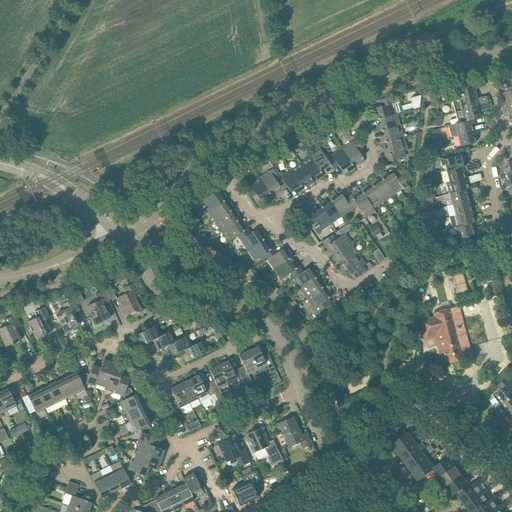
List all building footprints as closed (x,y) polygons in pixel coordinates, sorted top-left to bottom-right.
[(503,94),(511,91),(511,74),(507,75),(508,80),(503,81),(506,92),(503,93),(503,94)] [(450,97),(452,102),(476,95),(473,95),(472,89),(474,89),(473,84),(455,89),(457,95),(450,97)] [(506,104),(511,102),(511,91),(503,94),(506,104)] [(375,121),(379,120),(397,115),(403,113),(400,102),(402,101),(400,94),(380,100),(382,106),(376,108),(377,112),(372,113),(375,121)] [(455,113),(479,106),(489,103),(488,96),(477,99),(476,95),(452,102),(453,106),(452,106),(451,108),(452,111),(453,112),(454,112),(455,113)] [(417,97),(410,99),(413,109),(419,108),(421,96),(417,97)] [(511,102),(506,104),(503,105),(506,116),(509,116),(511,114),(511,102)] [(464,122),(480,118),(478,111),(480,111),(479,106),(455,113),(456,119),(449,120),(451,125),(448,126),(464,122)] [(400,126),(397,115),(379,120),(381,126),(377,127),(378,132),(383,131),(400,126)] [(451,137),(457,135),(473,131),(471,125),(475,124),(473,120),(480,118),(464,122),(448,126),(451,137)] [(404,138),(400,126),(383,131),(385,137),(380,139),(381,144),(386,143),(404,138)] [(473,131),(457,135),(460,147),(476,143),(473,131)] [(320,134),(313,138),(316,144),(323,140),(320,134)] [(404,138),(386,143),(388,150),(384,151),(387,162),(404,157),(402,152),(407,150),(404,138)] [(357,139),(342,149),(352,164),(355,162),(358,166),(365,161),(358,152),(363,149),(357,139)] [(342,149),(327,159),(334,169),(338,166),(341,171),(347,167),(350,171),(355,168),(352,164),(342,149)] [(327,159),(321,150),(311,157),(321,172),(326,168),(329,172),(334,169),(327,159)] [(279,153),(269,160),(273,165),(282,158),(279,153)] [(446,171),(466,166),(464,160),(466,159),(465,154),(443,160),(441,159),(440,161),(441,165),(448,163),(450,170),(446,171)] [(311,157),(301,164),(311,178),(316,175),(319,179),(323,176),(321,172),(311,157)] [(477,163),(466,166),(446,171),(449,182),(465,178),(464,173),(479,169),(477,163)] [(301,164),(291,170),(301,185),(306,181),(309,185),(313,182),(311,178),(301,164)] [(291,170),(281,177),(288,187),(291,191),(296,188),(299,192),(303,189),(301,185),(291,170)] [(291,191),(288,187),(281,177),(276,180),(270,171),(260,178),(270,193),(275,189),(278,193),(287,187),(290,192),(291,191)] [(380,176),(382,180),(393,195),(408,185),(401,175),(396,179),(393,173),(387,177),(384,173),(380,176)] [(448,194),(465,190),(468,189),(467,184),(470,184),(468,177),(465,178),(449,182),(445,183),(448,194)] [(270,193),(260,178),(244,188),(251,198),(256,195),(259,200),(265,196),(268,200),(272,197),(270,193)] [(370,183),(372,187),(383,202),(393,195),(382,180),(377,184),(374,180),(370,183)] [(360,190),(362,194),(373,209),(383,202),(372,187),(367,191),(364,187),(360,190)] [(208,212),(223,202),(227,199),(223,193),(219,196),(216,192),(211,195),(208,190),(198,197),(208,212)] [(453,205),(468,201),(465,190),(448,194),(445,195),(447,201),(451,199),(453,205)] [(354,193),(350,196),(357,206),(366,219),(376,212),(373,209),(362,194),(357,197),(354,193)] [(331,202),(342,217),(357,206),(350,196),(345,200),(342,195),(336,199),(333,194),(328,198),(331,202)] [(319,204),(321,208),(332,223),(342,217),(331,202),(326,205),(323,201),(319,204)] [(471,212),(468,201),(453,205),(456,216),(471,212)] [(227,207),(223,202),(208,212),(215,222),(230,212),(234,209),(231,205),(227,207)] [(332,223),(321,208),(316,212),(313,208),(309,211),(315,220),(310,223),(317,234),(332,223)] [(230,212),(215,222),(222,232),(237,222),(241,219),(238,215),(233,217),(230,212)] [(474,223),(471,212),(456,216),(449,218),(451,225),(446,227),(447,230),(448,230),(474,223)] [(424,225),(435,222),(433,215),(421,218),(420,226),(424,225)] [(237,222),(222,232),(228,242),(237,236),(247,229),(244,225),(240,227),(237,222)] [(474,223),(448,230),(450,237),(457,235),(458,239),(474,235),(471,224),(474,223)] [(337,231),(341,237),(345,234),(351,230),(347,224),(337,231)] [(256,231),(251,234),(247,229),(237,236),(248,251),(263,241),(267,238),(262,232),(258,235),(256,231)] [(351,244),(345,234),(341,237),(336,240),(332,235),(322,241),(330,253),(334,251),(336,254),(351,244)] [(428,243),(427,235),(419,237),(419,244),(428,243)] [(263,241),(248,251),(254,261),(263,255),(267,260),(277,253),(270,244),(266,246),(263,241)] [(351,244),(336,254),(332,256),(335,261),(339,258),(343,264),(358,254),(351,244)] [(288,250),(284,253),(282,250),(277,253),(267,260),(274,270),(289,260),(293,257),(288,250)] [(379,263),(385,259),(379,250),(373,254),(379,263)] [(358,254),(343,264),(339,266),(342,271),(346,268),(354,280),(365,272),(367,271),(372,267),(369,263),(365,265),(358,254)] [(290,274),(293,279),(303,272),(296,263),(292,265),(289,260),(274,270),(280,280),(290,274)] [(303,272),(293,279),(300,289),(315,279),(319,276),(316,272),(312,274),(308,269),(303,272)] [(468,294),(462,273),(450,276),(456,297),(468,294)] [(315,279),(300,289),(307,299),(321,289),(326,286),(323,281),(318,284),(315,279)] [(487,283),(491,298),(502,295),(498,280),(487,283)] [(134,284),(123,289),(126,295),(117,300),(125,316),(134,311),(134,312),(140,310),(134,297),(139,295),(134,284)] [(103,290),(104,291),(109,301),(116,298),(111,286),(103,290)] [(332,303),(329,298),(332,296),(329,291),(325,294),(321,289),(307,299),(317,314),(332,303)] [(109,301),(104,291),(95,296),(98,302),(87,307),(96,324),(110,318),(104,304),(109,301)] [(66,311),(56,315),(65,333),(79,326),(73,313),(79,310),(74,300),(63,305),(66,311)] [(44,320),(50,318),(45,307),(34,313),(36,318),(28,322),(36,340),(51,333),(44,320)] [(446,364),(471,357),(458,307),(433,313),(434,317),(420,321),(424,338),(438,334),(446,364)] [(15,328),(20,326),(15,315),(4,320),(6,326),(0,329),(0,334),(6,347),(12,344),(13,345),(21,341),(15,328)] [(152,341),(158,337),(153,327),(136,335),(142,346),(152,341)] [(158,337),(152,341),(157,351),(168,346),(174,342),(169,332),(158,337)] [(174,342),(168,346),(173,356),(184,351),(190,347),(185,337),(174,342)] [(190,347),(184,351),(189,361),(206,353),(200,342),(190,347)] [(257,347),(248,351),(257,370),(266,366),(270,373),(275,370),(269,357),(264,360),(257,347)] [(240,371),(246,385),(251,382),(248,375),(257,370),(248,351),(238,356),(245,369),(240,371)] [(101,368),(95,386),(114,393),(121,375),(124,367),(115,364),(112,373),(109,372),(112,363),(103,360),(101,368)] [(219,365),(224,377),(228,384),(237,380),(241,387),(246,385),(240,371),(234,374),(228,361),(219,365)] [(87,383),(95,386),(101,368),(92,365),(89,375),(84,373),(87,383)] [(215,383),(210,386),(217,399),(222,396),(218,389),(228,384),(224,377),(219,365),(209,370),(215,383)] [(77,373),(67,377),(75,394),(86,389),(84,384),(87,383),(84,373),(78,376),(77,373)] [(126,388),(130,378),(121,375),(114,393),(123,396),(130,389),(126,388)] [(219,404),(217,399),(210,386),(205,388),(198,375),(189,380),(198,399),(201,404),(210,400),(213,406),(214,406),(219,404)] [(67,377),(57,382),(65,399),(75,394),(67,377)] [(508,378),(500,384),(498,386),(501,391),(494,396),(501,406),(511,397),(511,385),(511,384),(508,378)] [(180,384),(189,403),(198,399),(189,380),(180,384)] [(57,382),(47,387),(55,404),(65,399),(57,382)] [(189,403),(180,384),(170,389),(176,402),(171,404),(177,418),(183,415),(180,408),(189,403)] [(47,387),(37,392),(46,408),(55,404),(47,387)] [(8,389),(0,393),(0,395),(7,411),(16,406),(8,389)] [(137,394),(133,396),(130,389),(123,396),(125,400),(120,402),(125,412),(142,404),(137,394)] [(46,408),(37,392),(28,396),(36,413),(46,408)] [(511,397),(501,406),(508,415),(511,411),(511,397)] [(147,413),(142,404),(125,412),(130,422),(147,413)] [(139,429),(148,425),(151,423),(147,413),(130,422),(135,432),(139,429)] [(312,444),(307,433),(301,435),(293,417),(278,424),(282,433),(281,434),(288,448),(299,443),(302,449),(312,444)] [(188,432),(200,426),(197,420),(185,427),(188,432)] [(148,425),(139,429),(141,433),(151,431),(148,425)] [(0,442),(2,443),(9,439),(4,428),(0,430),(0,442)] [(246,435),(254,453),(264,448),(268,457),(278,452),(273,440),(267,443),(260,428),(246,435)] [(149,436),(151,431),(141,433),(138,442),(140,443),(156,448),(159,439),(149,436)] [(408,433),(406,435),(393,445),(399,454),(424,435),(422,432),(412,439),(408,433)] [(491,436),(487,440),(491,443),(494,439),(496,438),(493,434),(491,436)] [(424,435),(399,454),(406,463),(421,451),(417,446),(427,439),(424,435)] [(231,437),(218,444),(228,467),(239,462),(240,466),(249,462),(244,449),(238,452),(231,437)] [(164,450),(156,448),(140,443),(137,452),(152,458),(153,456),(161,459),(164,450)] [(462,452),(461,452),(459,449),(452,453),(454,457),(462,452)] [(406,463),(412,471),(437,453),(435,450),(425,457),(421,451),(406,463)] [(137,452),(133,462),(149,468),(157,471),(160,462),(152,459),(152,458),(137,452)] [(437,453),(412,471),(419,480),(433,470),(434,468),(430,463),(439,456),(437,453)] [(433,470),(439,477),(455,466),(449,458),(434,468),(433,470)] [(146,476),(149,468),(133,462),(131,461),(128,470),(135,477),(136,473),(146,476)] [(439,477),(446,486),(471,468),(469,465),(459,472),(455,466),(439,477)] [(121,489),(130,484),(129,480),(135,477),(128,470),(125,471),(123,467),(112,472),(121,489)] [(240,472),(242,476),(251,472),(249,468),(240,472)] [(452,496),(453,495),(468,484),(464,479),(474,472),(471,468),(446,486),(452,496)] [(248,503),(247,502),(258,497),(252,486),(259,482),(254,471),(242,477),(245,484),(232,490),(240,506),(245,503),(245,504),(248,503)] [(111,493),(121,489),(112,472),(103,476),(111,493)] [(303,472),(293,477),(296,483),(306,478),(303,472)] [(183,478),(193,501),(194,500),(191,495),(201,490),(193,473),(183,478)] [(291,490),(292,490),(296,488),(295,487),(289,473),(286,474),(284,475),(285,477),(284,478),(289,488),(290,487),(291,490)] [(101,498),(111,493),(103,476),(93,481),(101,498)] [(193,501),(183,478),(182,478),(185,484),(175,489),(183,506),(193,501)] [(483,478),(466,490),(458,496),(465,505),(482,492),(478,487),(485,481),(483,478)] [(68,482),(66,488),(76,491),(78,485),(68,482)] [(470,511),(473,511),(474,511),(488,501),(484,496),(492,490),(489,487),(482,492),(465,505),(470,511)] [(72,496),(69,506),(84,511),(88,511),(92,503),(78,498),(80,492),(76,491),(66,488),(64,494),(72,496)] [(183,506),(175,489),(165,494),(173,511),(183,506)] [(474,511),(491,511),(498,508),(494,502),(501,496),(499,493),(488,501),(474,511)] [(169,511),(173,511),(165,494),(154,499),(155,501),(141,507),(140,511),(169,511)] [(34,505),(40,507),(42,500),(36,498),(34,505)] [(419,511),(412,501),(403,508),(406,511),(419,511)] [(501,511),(500,511),(508,505),(505,502),(498,508),(491,511),(501,511)]
